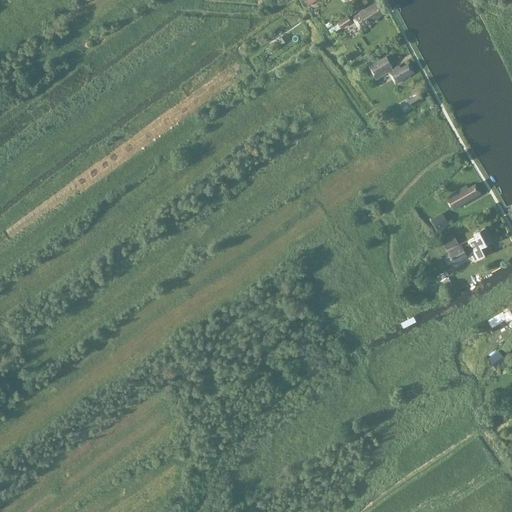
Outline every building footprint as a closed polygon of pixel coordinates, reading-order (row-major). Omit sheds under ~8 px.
[(317,1),(316,0),(298,0),(304,9),(317,1)] [(351,18),(359,30),(383,14),(377,5),(368,11),(367,8),(351,18)] [(347,16),(337,23),(341,30),(352,23),(347,16)] [(329,21),(323,25),(329,34),(334,31),(329,21)] [(290,38),(286,34),(268,47),(271,53),(281,47),(280,45),(282,44),(283,45),(286,42),(286,41),(290,38)] [(385,69),(394,83),(394,84),(395,83),(413,73),(408,64),(400,68),(399,66),(393,69),(385,57),(367,68),(373,77),(385,69)] [(418,93),(407,100),(411,107),(422,100),(418,93)] [(448,200),(453,209),(481,194),(476,185),(448,200)] [(449,224),(441,212),(430,220),(438,231),(449,224)] [(493,242),(486,227),(473,233),(476,238),(468,242),(469,244),(462,247),(461,245),(448,252),(454,263),(467,256),(473,252),(477,259),(491,252),(487,245),(493,242)] [(458,243),(454,235),(442,241),(446,250),(458,243)] [(449,295),(456,291),(448,278),(442,282),(449,295)] [(501,311),(492,314),(494,320),(503,316),(501,311)] [(412,316),(399,322),(402,328),(414,322),(412,316)] [(488,357),(496,370),(507,362),(498,350),(488,357)]
